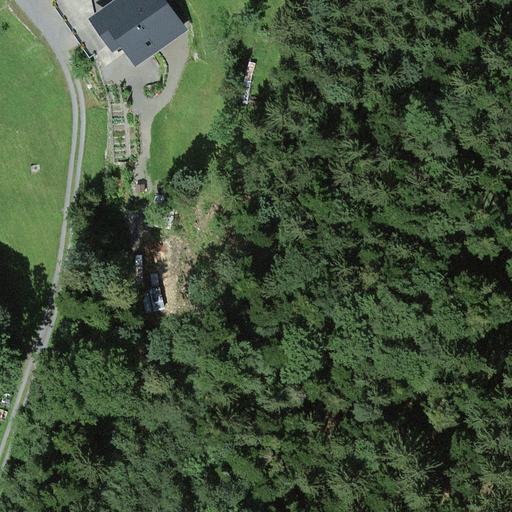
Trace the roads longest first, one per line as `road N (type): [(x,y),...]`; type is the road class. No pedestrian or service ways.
road 1 (trunk): [(379,511),(331,0)]
road 2 (track): [(0,463),(51,322),(78,131),(73,83),(36,0)]
